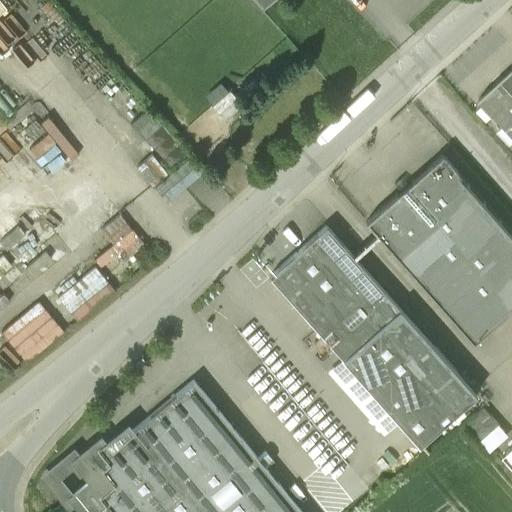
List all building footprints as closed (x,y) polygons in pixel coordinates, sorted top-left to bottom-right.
[(0,0),(0,16),(13,5),(8,0),(0,0)] [(511,68),(479,99),(511,134),(511,68)] [(152,107),(137,123),(145,131),(161,115),(152,107)] [(0,123),(0,151),(17,143),(6,121),(0,123)] [(33,145),(47,167),(78,148),(64,126),(33,145)] [(158,151),(141,164),(170,201),(207,173),(193,156),(173,171),(158,151)] [(511,307),(511,234),(442,154),(412,181),(439,212),(394,252),(473,342),(511,307)] [(412,181),(367,221),(394,252),(439,212),(412,181)] [(105,264),(125,250),(130,256),(147,244),(126,213),(106,227),(117,243),(99,256),(105,264)] [(474,396),(326,225),(269,274),(319,331),(327,341),(335,350),(418,445),(474,396)] [(98,263),(62,296),(79,315),(115,282),(98,263)] [(50,314),(41,302),(7,328),(16,340),(50,314)] [(327,357),(335,350),(327,341),(319,331),(317,333),(311,338),(327,357)] [(299,511),(193,381),(87,467),(99,481),(84,493),(98,511),(299,511)] [(511,448),(503,456),(511,465),(511,448)]
